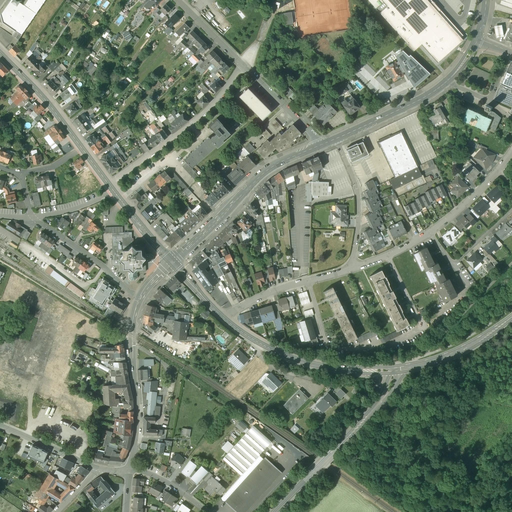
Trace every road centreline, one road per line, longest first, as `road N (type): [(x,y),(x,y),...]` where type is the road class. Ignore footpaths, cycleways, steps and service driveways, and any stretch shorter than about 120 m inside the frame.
road 1 (residential): [(273,511),(389,392),(393,370)]
road 2 (tertiary): [(318,146),(255,179),(173,263)]
road 3 (residential): [(20,172),(31,217),(139,300)]
road 4 (residential): [(108,184),(195,119),(241,67)]
road 5 (tertiary): [(478,38),(436,89),(337,138)]
road 6 (residential): [(139,300),(128,471)]
road 7 (secondary): [(393,370),(308,363),(258,343)]
road 8 (residential): [(337,138),(359,216),(350,269)]
road 9 (secondary): [(511,317),(449,355),(393,370)]
road 10 (secondary): [(81,147),(0,53)]
